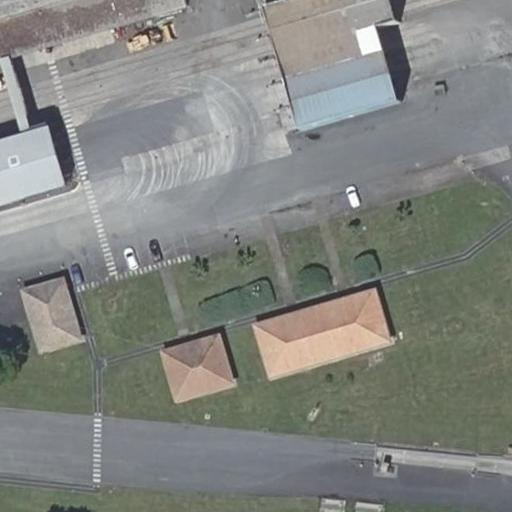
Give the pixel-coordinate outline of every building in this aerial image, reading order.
[(0,0),(0,58),(9,56),(0,25),(0,0),(29,0),(43,47),(197,2),(195,0),(0,0)] [(406,13),(402,0),(271,0),(307,121),(408,92),(388,18),(406,13)] [(446,0),(402,0),(406,13),(446,0)] [(0,205),(73,186),(57,126),(0,140),(0,205)] [(84,335),(65,272),(26,284),(44,346),(84,335)] [(373,297),(257,329),(273,384),(388,352),(373,297)] [(233,388),(220,339),(175,354),(188,399),(233,388)]
